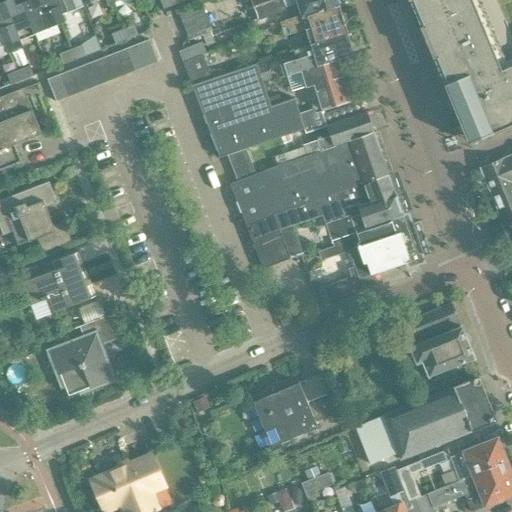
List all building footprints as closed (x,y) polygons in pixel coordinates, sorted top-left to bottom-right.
[(23,47),(20,39),(35,34),(23,3),(16,6),(14,0),(6,0),(0,2),(0,8),(7,26),(0,28),(0,35),(4,46),(7,53),(23,47)] [(23,3),(35,34),(65,22),(62,14),(59,7),(52,10),(47,0),(30,0),(23,3)] [(47,0),(52,10),(59,7),(62,14),(69,11),(69,12),(84,6),(81,0),(47,0)] [(172,0),(159,0),(163,9),(175,5),(172,0)] [(251,0),(258,19),(286,10),(285,7),(286,7),(283,0),(251,0)] [(283,0),(286,7),(298,3),(301,13),(302,13),(303,15),(338,5),(337,3),(341,3),(339,0),(283,0)] [(511,0),(408,0),(464,134),(468,144),(475,141),(511,125),(511,0)] [(190,39),(204,34),(212,31),(214,36),(221,33),(218,28),(213,30),(202,4),(179,13),(190,39)] [(338,5),(303,15),(302,13),(301,13),(301,14),(285,19),(285,20),(281,22),(285,36),(306,29),(311,44),(312,44),(346,33),(344,26),(347,22),(345,13),(340,12),(338,5)] [(137,35),(134,25),(123,30),(126,39),(137,35)] [(123,30),(112,34),(115,44),(126,39),(123,30)] [(212,31),(204,34),(207,44),(216,41),(214,36),(212,31)] [(281,63),(280,64),(284,76),(286,75),(286,76),(301,71),(301,69),(336,58),(336,60),(353,55),(346,33),(312,44),(311,44),(294,50),(297,60),(293,61),(290,60),(281,63)] [(146,67),(158,62),(149,39),(137,44),(146,67)] [(204,53),(201,43),(179,51),(183,62),(204,53)] [(146,67),(137,44),(126,48),(135,71),(146,67)] [(85,56),(82,46),(71,50),(75,60),(85,56)] [(135,71),(126,48),(115,53),(124,75),(135,71)] [(71,50),(60,54),(64,64),(75,60),(71,50)] [(124,75),(115,53),(104,57),(112,79),(124,75)] [(183,62),(192,85),(194,84),(211,78),(205,63),(208,62),(204,53),(183,62)] [(104,57),(100,59),(92,62),(101,84),(112,79),(104,57)] [(301,71),(286,76),(291,92),(305,87),(312,109),(314,108),(314,109),(315,113),(319,112),(321,111),(349,102),(336,60),(336,58),(301,69),(301,71)] [(101,84),(92,62),(82,66),(90,88),(101,84)] [(194,84),(192,85),(199,103),(220,157),(245,148),(304,129),(305,133),(326,126),(321,111),(319,112),(315,113),(314,109),(314,108),(312,109),(300,113),(295,98),(282,103),(271,107),(268,98),(263,83),(263,82),(257,66),(256,63),(214,77),(211,79),(211,78),(194,84)] [(266,63),(257,66),(263,82),(272,79),(266,63)] [(30,66),(19,70),(23,80),(34,76),(30,66)] [(90,88),(82,66),(70,70),(79,93),(90,88)] [(11,84),(23,80),(19,70),(8,74),(11,84)] [(79,93),(70,70),(59,75),(68,97),(79,93)] [(59,75),(47,79),(56,102),(68,97),(59,75)] [(0,97),(0,170),(21,162),(15,145),(41,134),(23,88),(0,97)] [(279,94),(268,98),(271,107),(282,103),(279,94)] [(373,133),(374,133),(367,112),(326,126),(330,136),(302,145),(306,156),(313,154),(335,146),(335,144),(339,143),(339,142),(373,133)] [(266,217),(274,214),(335,192),(387,174),(378,147),(373,133),(339,142),(339,143),(335,144),(335,146),(313,154),(306,156),(288,163),(277,166),(255,174),(245,148),(220,157),(227,155),(238,181),(230,184),(246,224),(266,217)] [(284,154),(274,157),(277,166),(288,163),(284,154)] [(511,155),(480,168),(490,191),(495,204),(511,196),(511,155)] [(274,215),(280,230),(322,216),(330,235),(401,213),(405,212),(403,206),(401,200),(398,201),(395,194),(394,194),(387,174),(335,192),(274,214),(274,215)] [(19,245),(37,237),(43,253),(72,241),(64,222),(52,227),(44,207),(57,202),(49,182),(0,200),(0,224),(4,235),(14,232),(19,245)] [(511,196),(495,204),(497,210),(496,213),(498,218),(501,219),(503,222),(511,218),(511,196)] [(330,235),(334,246),(315,254),(318,261),(348,250),(354,266),(348,269),(350,276),(323,285),(328,299),(376,282),(373,273),(417,259),(410,238),(401,213),(330,235)] [(280,230),(274,215),(266,218),(266,217),(246,224),(252,239),(263,269),(290,259),(280,230)] [(511,218),(501,223),(511,246),(511,245),(511,218)] [(52,262),(55,270),(21,283),(35,320),(97,296),(80,251),(52,262)] [(451,303),(408,320),(415,338),(459,321),(451,303)] [(75,329),(80,327),(84,337),(48,351),(57,375),(60,374),(68,396),(90,388),(91,390),(115,380),(101,345),(119,338),(110,314),(74,328),(75,329)] [(418,363),(418,364),(421,363),(427,378),(474,359),(461,326),(408,348),(411,354),(408,356),(411,365),(418,362),(418,363)] [(496,421),(478,377),(381,413),(382,416),(354,427),(369,463),(396,452),(400,460),(496,421)] [(299,383),(253,403),(273,451),(279,448),(277,444),(318,427),(315,420),(339,409),(331,391),(307,401),(299,383)] [(192,402),(196,412),(210,407),(205,397),(192,402)] [(458,481),(468,477),(467,474),(505,459),(497,438),(448,458),(441,452),(419,461),(422,470),(449,459),(458,481)] [(121,504),(124,511),(148,511),(169,503),(162,487),(163,485),(151,456),(92,481),(104,511),(121,504)] [(468,477),(458,481),(427,494),(433,508),(464,495),(466,499),(465,500),(470,511),(511,494),(511,477),(509,471),(505,459),(467,474),(468,477)] [(419,511),(414,499),(408,501),(393,466),(379,472),(393,506),(377,511),(419,511)] [(308,480),(312,478),(319,475),(316,467),(305,471),(308,480)] [(308,480),(301,483),(308,500),(319,496),(317,490),(312,478),(308,480)] [(286,489),(275,493),(278,499),(288,495),(286,489)] [(278,499),(275,493),(267,497),(270,505),(279,502),(278,499)] [(434,511),(433,508),(427,494),(414,499),(419,511),(434,511)]
